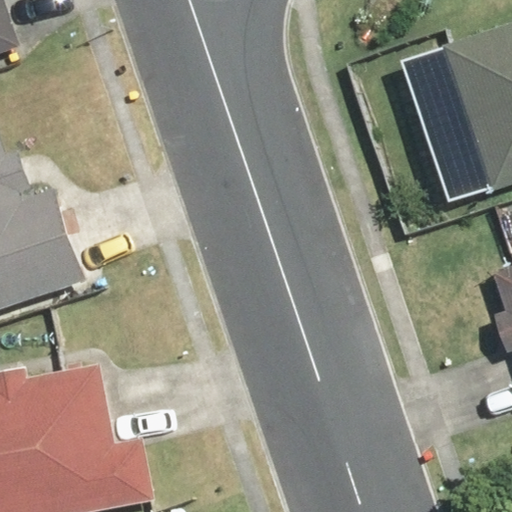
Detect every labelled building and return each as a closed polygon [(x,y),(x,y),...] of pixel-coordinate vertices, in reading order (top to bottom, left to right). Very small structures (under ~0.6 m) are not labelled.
[(0,0),(0,53),(22,46),(5,0),(0,0)] [(511,23),(448,45),(498,190),(511,185),(511,23)] [(0,132),(0,311),(89,282),(58,191),(24,203),(21,195),(36,190),(24,152),(9,157),(0,132)] [(511,351),(511,268),(498,273),(510,309),(497,313),(510,352),(511,351)] [(0,511),(94,511),(158,501),(147,438),(120,443),(106,365),(30,379),(27,364),(0,368),(0,511)]
